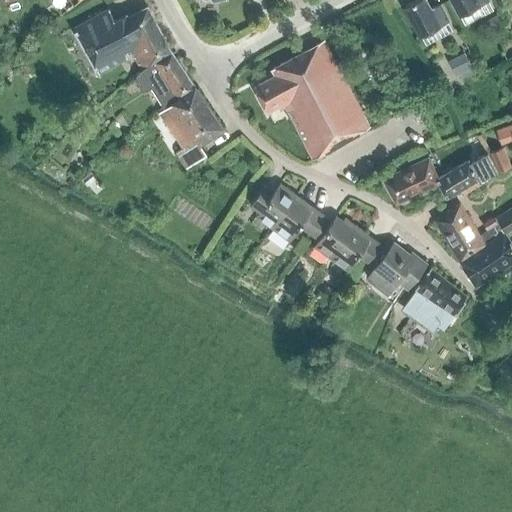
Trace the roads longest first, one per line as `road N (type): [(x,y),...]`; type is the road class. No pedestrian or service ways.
road 1 (residential): [(491,307),(399,218),(259,145),(203,71)]
road 2 (residential): [(339,0),(203,71)]
